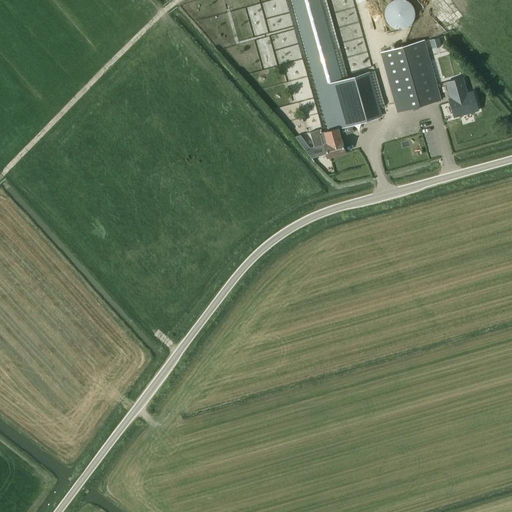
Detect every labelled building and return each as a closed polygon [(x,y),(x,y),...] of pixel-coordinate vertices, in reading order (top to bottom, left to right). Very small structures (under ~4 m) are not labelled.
[(327,1),(307,7),(318,45),(337,40),(327,1)] [(416,19),(417,16),(416,14),(416,11),(415,9),(412,6),(410,4),(408,3),(406,2),(403,1),(400,2),(397,2),(394,4),(392,6),(390,8),(388,10),(387,13),(387,16),(387,19),(388,22),(389,24),(391,26),(393,28),(396,30),(399,31),(401,31),(404,31),(407,30),(410,28),(412,27),(414,24),(415,22),(416,19)] [(431,46),(429,38),(380,52),(397,113),(442,100),(427,47),(431,46)] [(331,51),(310,57),(331,130),(321,132),(321,130),(310,133),(314,148),(324,145),(328,158),(346,153),(342,140),(341,140),(338,129),(380,118),(371,84),(368,72),(350,77),(339,80),(338,75),(331,51)] [(463,77),(446,82),(451,101),(450,101),(454,117),(479,110),(473,91),(467,93),(463,77)]
